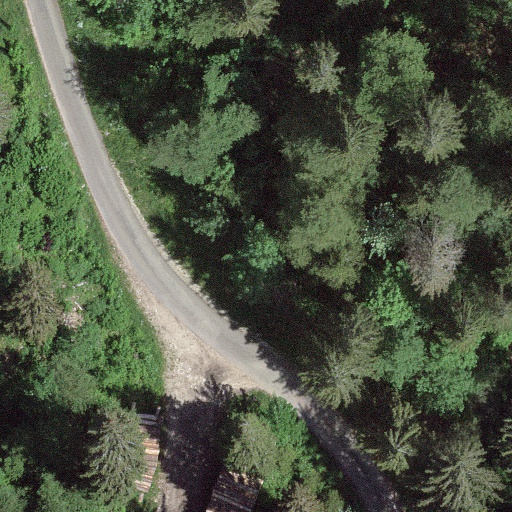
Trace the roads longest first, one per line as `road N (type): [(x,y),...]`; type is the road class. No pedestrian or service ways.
road 1 (unclassified): [(383,511),(310,409),(208,328),(150,268),(96,174),(41,0)]
road 2 (track): [(177,511),(208,328)]
